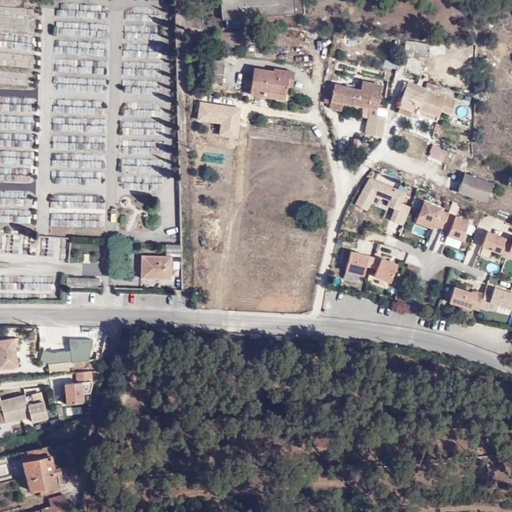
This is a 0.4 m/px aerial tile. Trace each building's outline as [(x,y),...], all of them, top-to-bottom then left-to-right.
[(218,0),(220,16),(293,14),(291,0),(218,0)] [(59,18),(69,15),(67,7),(56,10),(59,18)] [(444,35),(459,37),(460,29),(445,27),(444,35)] [(472,48),(404,42),(402,42),(399,60),(401,64),(401,67),(416,72),(420,55),(435,56),(444,56),(444,50),(465,52),(459,84),(472,89),(472,59),(472,48)] [(91,57),(104,55),(102,48),(90,50),(91,57)] [(0,65),(27,65),(27,55),(0,54),(0,65)] [(222,55),(208,54),(207,54),(205,80),(219,82),(222,55)] [(295,70),(276,68),(276,72),(257,71),(254,94),(289,97),(290,78),(295,79),(295,70)] [(0,84),(30,85),(30,72),(0,71),(0,84)] [(424,90),(406,83),(395,110),(399,111),(396,122),(403,124),(407,114),(409,114),(412,107),(417,108),(416,113),(436,119),(438,113),(448,116),(453,104),(424,94),(424,90)] [(335,85),(327,107),(335,110),(339,101),(375,113),(383,91),(365,85),(361,94),(335,85)] [(471,96),(464,95),(463,101),(470,103),(471,96)] [(198,103),(196,122),(219,124),(218,137),(235,139),(239,108),(198,103)] [(359,137),(351,135),(349,142),(347,142),(347,148),(348,148),(347,155),(355,158),(356,150),(363,152),(366,142),(359,139),(359,137)] [(431,144),(427,158),(442,162),(446,149),(431,144)] [(462,168),(458,176),(488,188),(491,180),(462,168)] [(488,188),(458,176),(453,188),(483,199),(488,188)] [(369,179),(354,205),(366,212),(372,202),(392,211),(389,221),(402,227),(409,208),(401,205),(406,194),(369,179)] [(434,227),(443,231),(449,214),(422,204),(414,225),(432,230),(434,227)] [(455,217),(446,239),(460,245),(469,222),(455,217)] [(0,248),(28,249),(28,234),(0,233),(0,248)] [(511,243),(486,234),(480,250),(507,260),(508,258),(511,259),(511,243)] [(162,265),(178,265),(177,247),(162,247),(162,257),(133,256),(132,281),(161,283),(162,265)] [(351,253),(343,277),(362,281),(366,268),(373,270),(377,259),(351,253)] [(381,261),(373,280),(389,285),(397,267),(381,261)] [(64,279),(63,290),(97,292),(97,281),(64,279)] [(454,288),(448,307),(470,313),(471,310),(478,312),(478,310),(483,294),(474,292),(473,295),(454,288)] [(511,312),(511,294),(484,288),(483,294),(478,310),(487,312),(489,306),(511,312)] [(14,339),(0,340),(0,369),(18,367),(14,339)] [(51,355),(44,352),(40,363),(51,367),(72,364),(71,353),(51,355)] [(90,372),(74,374),(75,385),(80,384),(92,383),(90,372)] [(75,385),(61,385),(64,406),(83,405),(80,384),(75,385)] [(0,413),(1,414),(4,425),(28,420),(30,424),(46,420),(42,403),(26,408),(22,395),(2,400),(1,396),(0,396),(0,413)] [(33,451),(16,456),(26,495),(36,492),(37,498),(45,495),(44,491),(55,489),(52,476),(56,475),(55,469),(50,470),(47,457),(35,460),(33,451)] [(68,511),(65,496),(48,500),(50,508),(36,511),(68,511)]
